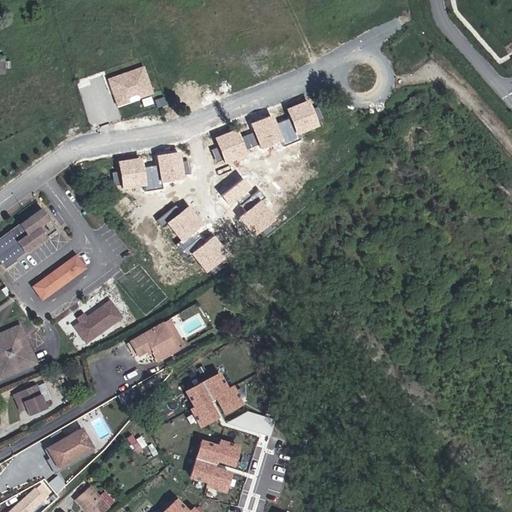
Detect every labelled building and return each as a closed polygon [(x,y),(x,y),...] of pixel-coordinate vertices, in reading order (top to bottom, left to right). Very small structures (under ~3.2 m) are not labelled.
[(146,66),(108,78),(118,107),(156,94),(146,66)] [(321,126),(310,100),(289,109),(292,117),(300,135),(321,126)] [(274,115),(252,124),(261,149),(284,140),(277,123),(274,115)] [(300,135),(292,117),(277,123),(284,140),(286,145),(301,139),(300,135)] [(237,129),(215,138),(219,147),(212,150),(217,162),(224,159),(225,163),(247,154),(237,129)] [(183,162),(181,152),(158,156),(160,165),(163,183),(186,179),(185,175),(191,174),(189,161),(183,162)] [(142,157),(119,162),(121,171),(113,172),(115,187),(123,185),(124,188),(147,184),(144,168),(142,157)] [(163,183),(160,165),(144,168),(147,184),(148,191),(164,188),(163,183)] [(244,177),(222,194),(231,205),(252,188),(244,177)] [(277,218),(263,200),(267,197),(261,190),(241,205),(247,213),(240,219),(254,236),(277,218)] [(113,205),(123,217),(137,205),(127,194),(113,205)] [(163,227),(168,223),(182,242),(196,231),(204,225),(190,207),(183,212),(177,205),(158,220),(163,227)] [(42,209),(0,238),(0,262),(4,268),(58,231),(42,209)] [(206,243),(196,231),(182,242),(178,246),(187,258),(193,253),(206,243)] [(206,243),(193,253),(208,272),(230,254),(214,236),(206,243)] [(86,268),(76,254),(32,286),(43,301),(86,268)] [(82,323),(77,325),(89,343),(127,317),(113,299),(90,316),(88,313),(79,318),(82,323)] [(176,343),(161,317),(153,323),(167,348),(176,343)] [(24,323),(0,334),(0,379),(0,380),(40,363),(24,323)] [(167,348),(153,323),(121,341),(130,354),(144,347),(150,359),(167,348)] [(221,371),(186,392),(194,405),(191,410),(202,429),(222,415),(214,401),(217,399),(229,415),(247,405),(235,384),(229,386),(221,371)] [(20,401),(23,411),(25,418),(44,409),(34,382),(12,390),(15,402),(20,401)] [(14,414),(23,411),(20,401),(15,402),(12,390),(6,392),(14,414)] [(147,426),(156,420),(151,411),(141,417),(147,426)] [(82,427),(48,448),(60,468),(94,448),(82,427)] [(129,437),(137,451),(143,447),(135,433),(129,437)] [(204,490),(223,495),(231,475),(213,469),(216,462),(232,466),(238,447),(219,442),(218,446),(200,442),(189,481),(205,486),(204,490)] [(90,483),(74,498),(86,511),(100,511),(108,506),(90,483)] [(40,487),(12,511),(34,511),(49,498),(40,487)] [(191,511),(190,510),(187,511),(183,511),(176,503),(166,511),(191,511)]
